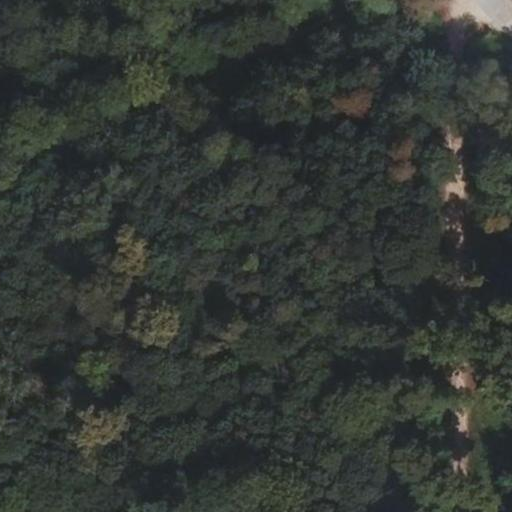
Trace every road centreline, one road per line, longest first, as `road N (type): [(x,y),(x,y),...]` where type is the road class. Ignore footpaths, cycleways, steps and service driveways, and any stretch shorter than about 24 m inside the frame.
road 1 (track): [(460,0),(461,511)]
road 2 (track): [(369,0),(0,160)]
